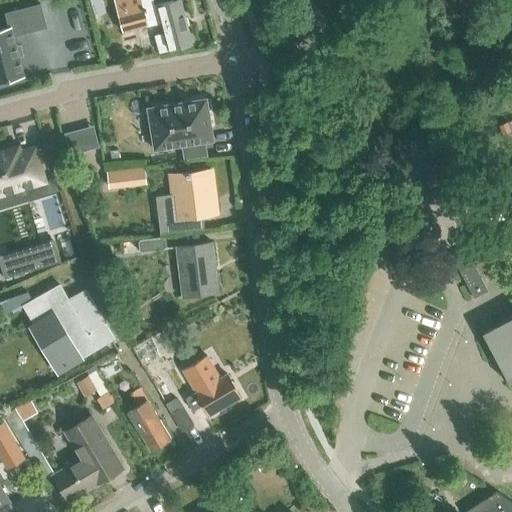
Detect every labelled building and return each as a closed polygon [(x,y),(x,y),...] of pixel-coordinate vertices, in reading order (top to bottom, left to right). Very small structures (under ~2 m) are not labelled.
[(153,0),(114,0),(123,30),(148,23),(148,25),(162,21),(165,31),(155,33),(160,51),(192,43),(181,0),(171,0),(155,4),(153,0)] [(9,28),(0,30),(0,81),(24,75),(19,56),(16,45),(14,36),(47,27),(41,4),(6,13),(9,28)] [(154,150),(183,146),(185,159),(207,156),(205,142),(213,141),(207,99),(148,108),(154,150)] [(508,121),(500,124),(504,132),(511,129),(508,121)] [(96,124),(66,130),(70,150),(100,145),(96,124)] [(509,154),(501,135),(488,140),(497,160),(509,154)] [(18,147),(0,152),(0,206),(0,208),(29,200),(25,187),(45,181),(35,147),(20,151),(18,147)] [(147,165),(109,166),(109,184),(147,184),(147,165)] [(160,218),(169,217),(170,229),(196,226),(194,214),(216,211),(211,168),(170,173),(173,196),(157,198),(160,218)] [(476,264),(511,244),(511,227),(454,258),(475,297),(489,290),(476,264)] [(165,249),(165,247),(167,247),(166,238),(164,238),(163,236),(140,239),(140,241),(139,241),(140,251),(142,251),(142,252),(165,249)] [(175,244),(181,294),(218,289),(211,239),(175,244)] [(0,256),(0,263),(4,278),(61,261),(55,242),(1,258),(0,256)] [(110,244),(97,246),(100,261),(113,259),(110,244)] [(114,337),(86,288),(68,298),(59,283),(23,304),(35,325),(55,313),(80,357),(114,337)] [(511,315),(491,327),(511,367),(511,315)] [(134,319),(126,323),(131,336),(140,333),(134,319)] [(162,329),(132,346),(142,365),(173,348),(162,329)] [(94,366),(96,370),(102,379),(123,369),(115,354),(94,366)] [(204,403),(210,414),(240,394),(228,373),(221,377),(207,354),(183,369),(197,391),(186,397),(194,410),(204,403)] [(101,396),(95,399),(102,409),(115,401),(102,379),(96,370),(88,375),(88,376),(77,383),(85,396),(96,390),(101,396)] [(141,387),(130,394),(138,405),(148,399),(141,387)] [(181,401),(176,398),(166,404),(182,431),(194,424),(181,401)] [(4,414),(44,482),(55,476),(67,497),(96,480),(97,482),(122,467),(91,414),(63,430),(80,460),(55,474),(22,420),(37,412),(30,399),(4,414)] [(150,451),(171,438),(148,399),(138,405),(127,412),(150,451)] [(4,421),(0,423),(0,456),(7,469),(26,458),(4,421)] [(0,487),(0,511),(10,511),(8,508),(12,506),(0,487)] [(511,511),(511,502),(495,490),(462,511),(463,511),(511,511)] [(233,511),(234,501),(216,511),(233,511)]
